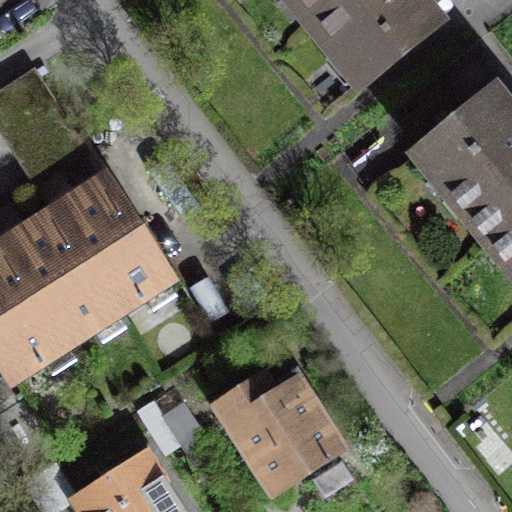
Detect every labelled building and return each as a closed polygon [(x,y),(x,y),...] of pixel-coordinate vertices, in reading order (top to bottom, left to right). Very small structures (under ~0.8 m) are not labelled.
[(448,52),(402,0),(225,0),(347,140),(448,52)] [(0,92),(0,115),(43,183),(88,154),(34,71),(0,92)] [(511,112),(496,93),(414,156),(511,282),(511,112)] [(108,180),(54,215),(114,308),(168,274),(108,180)] [(54,215),(2,248),(61,341),(114,308),(54,215)] [(2,248),(0,249),(0,356),(11,374),(61,341),(2,248)] [(286,362),(218,402),(271,490),(339,449),(286,362)] [(187,408),(168,419),(207,483),(226,471),(187,408)] [(176,511),(136,450),(59,499),(67,511),(176,511)]
